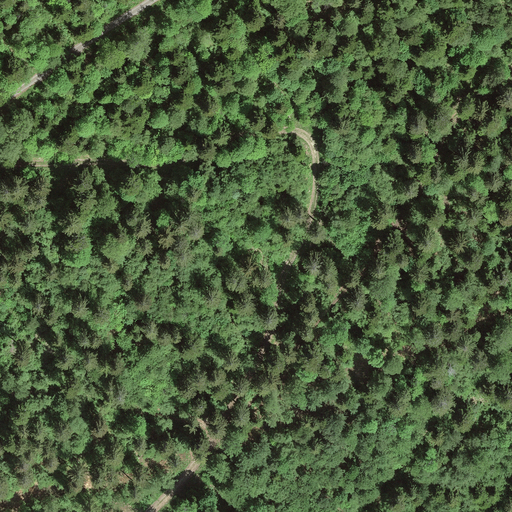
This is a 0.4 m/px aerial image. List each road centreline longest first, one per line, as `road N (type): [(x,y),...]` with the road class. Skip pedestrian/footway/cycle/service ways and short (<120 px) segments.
road 1 (track): [(152,511),(249,386),(314,204),(308,155),(295,136),(279,131),(192,155),(0,163)]
road 2 (track): [(511,345),(354,511)]
road 3 (track): [(0,103),(157,0)]
